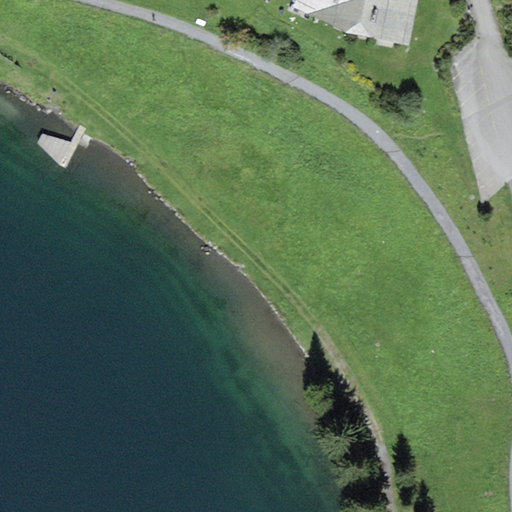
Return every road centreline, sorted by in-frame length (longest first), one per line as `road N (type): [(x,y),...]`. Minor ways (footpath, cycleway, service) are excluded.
road 1 (track): [(0,45),(72,89),(155,157),(320,328),(379,433),(398,511)]
road 2 (track): [(511,337),(432,198),(354,115),(179,25),(91,0)]
road 3 (residential): [(478,0),(511,147)]
